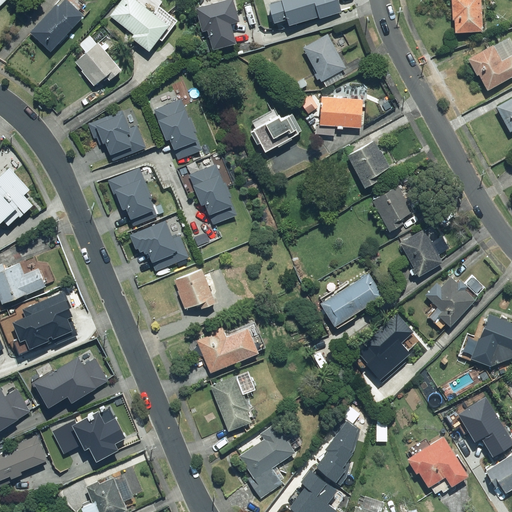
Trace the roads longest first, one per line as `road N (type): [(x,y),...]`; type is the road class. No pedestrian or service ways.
road 1 (residential): [(0,99),(55,157),(205,511)]
road 2 (residential): [(380,0),(459,166),(511,245)]
